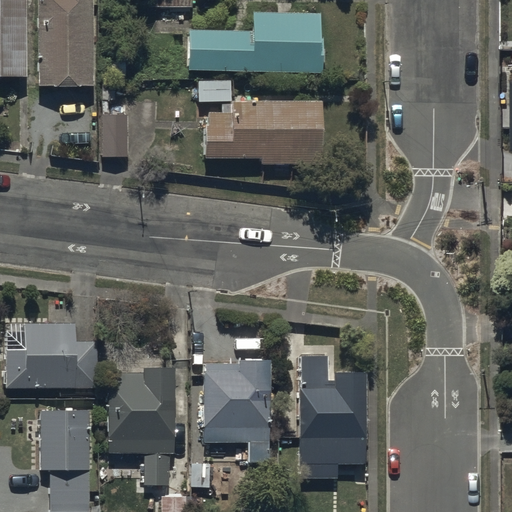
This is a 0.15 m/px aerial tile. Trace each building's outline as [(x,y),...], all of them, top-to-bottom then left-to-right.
[(0,0),(0,73),(24,73),(23,0),(0,0)] [(36,0),(36,79),(90,79),(89,0),(36,0)] [(190,66),(320,66),(320,10),(250,10),(250,28),(190,28),(190,66)] [(103,86),(126,86),(126,72),(103,72),(103,86)] [(229,77),(197,77),(197,98),(229,98),(229,77)] [(314,163),(314,99),(229,99),(229,110),(202,110),(202,158),(257,158),(257,163),(314,163)] [(101,155),(125,155),(125,111),(101,111),(101,155)] [(5,321),(6,387),(98,386),(97,340),(74,340),(74,320),(5,321)] [(201,362),(201,438),(246,437),(246,460),(268,460),(267,356),(236,356),(236,362),(201,362)] [(364,464),(363,369),(329,370),(329,356),(302,357),(303,473),(333,472),(333,464),(364,464)] [(167,450),(169,450),(168,366),(142,366),(142,371),(109,372),(110,450),(141,450),(141,484),(167,484),(167,450)] [(38,511),(82,511),(83,510),(81,510),(81,469),(84,469),(84,407),(39,407),(39,469),(49,469),(49,511),(39,511),(38,511)] [(188,511),(189,496),(158,496),(158,511),(188,511)]
